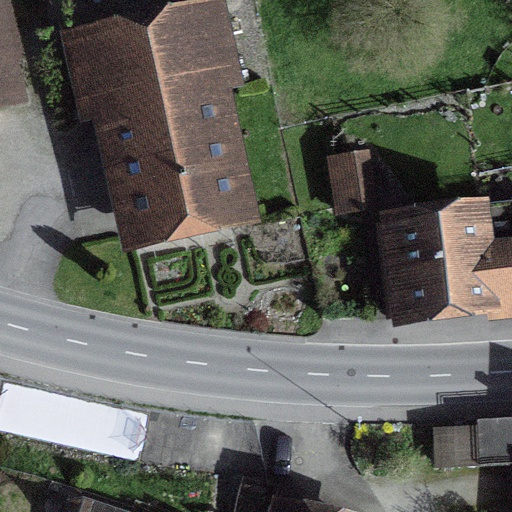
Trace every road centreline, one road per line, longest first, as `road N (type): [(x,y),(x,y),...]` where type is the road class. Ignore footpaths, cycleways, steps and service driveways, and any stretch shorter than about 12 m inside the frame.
road 1 (tertiary): [(511,374),(317,379),(143,359),(0,326)]
road 2 (track): [(370,511),(315,457),(317,379)]
